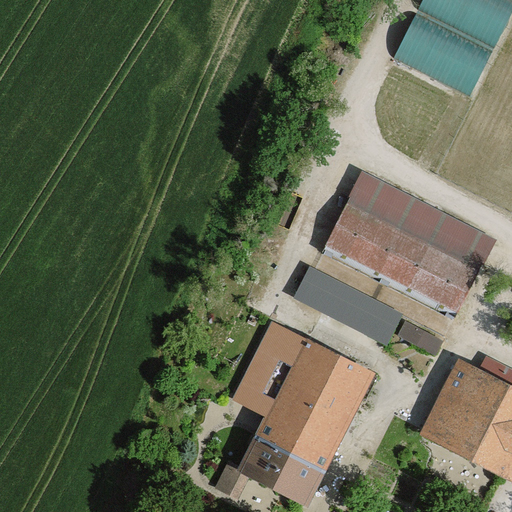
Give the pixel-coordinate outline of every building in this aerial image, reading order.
[(511,0),(428,0),(426,5),(503,44),(511,26),(511,0)] [(400,56),(477,95),(499,52),(422,13),(400,56)] [(347,205),(327,243),(460,310),(479,272),(347,205)] [(314,264),(299,296),(394,341),(410,309),(314,264)] [(440,351),(447,334),(409,318),(402,335),(440,351)] [(249,473),(305,501),(369,377),(274,328),(240,394),(270,409),(240,468),(229,463),(217,486),(237,497),(249,473)] [(511,389),(459,364),(425,433),(511,474),(511,389)]
